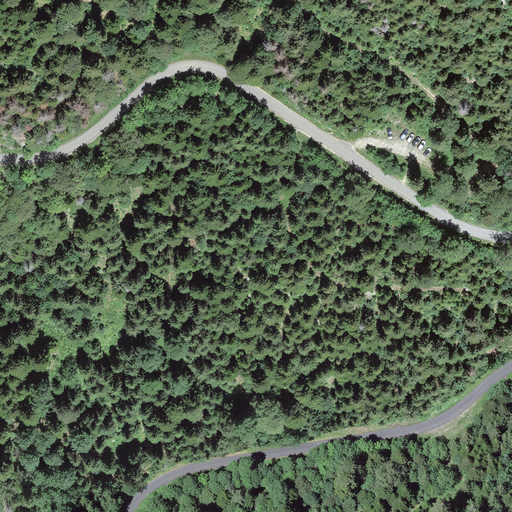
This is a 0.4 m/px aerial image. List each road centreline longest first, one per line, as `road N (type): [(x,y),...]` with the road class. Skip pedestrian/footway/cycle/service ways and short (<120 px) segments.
road 1 (unclassified): [(0,158),(71,147),(165,73),(197,65),(230,76),(454,222),(511,236)]
road 2 (unclassified): [(511,365),(428,426),(199,466),(148,488),(127,511)]
road 3 (track): [(294,0),(329,34),(408,75),(451,114),(453,139),(434,151),(368,142),(337,147)]
